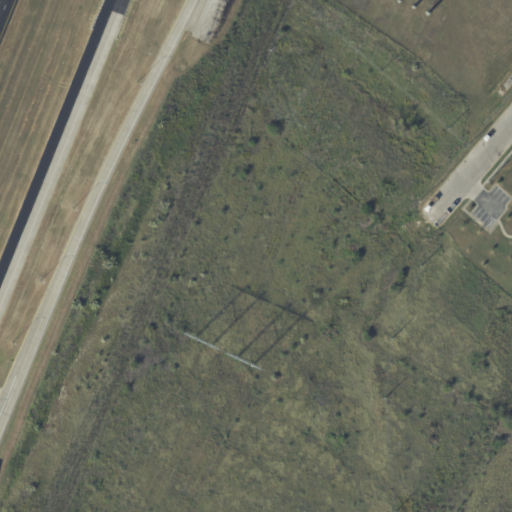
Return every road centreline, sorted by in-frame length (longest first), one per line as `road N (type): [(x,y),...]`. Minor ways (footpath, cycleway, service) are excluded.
road 1 (motorway): [(17,375),(191,0)]
road 2 (motorway): [(0,286),(114,0)]
road 3 (residential): [(430,223),(511,124)]
